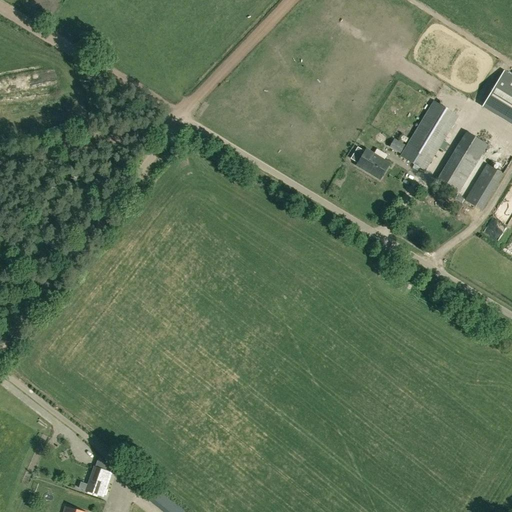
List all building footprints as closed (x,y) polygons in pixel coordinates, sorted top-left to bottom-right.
[(511,77),(503,72),(482,106),(511,123),(511,77)] [(457,115),(434,101),(401,156),(424,171),(457,115)] [(488,144),(467,131),(457,147),(478,160),(488,144)] [(478,160),(457,147),(437,181),(458,193),(478,160)] [(366,149),(356,165),(380,179),(389,163),(366,149)] [(487,164),(466,200),(481,210),(503,174),(487,164)] [(111,473),(94,467),(87,490),(103,496),(111,473)] [(174,511),(179,506),(153,485),(153,486),(132,468),(124,478),(145,495),(144,496),(164,511),(174,511)]
